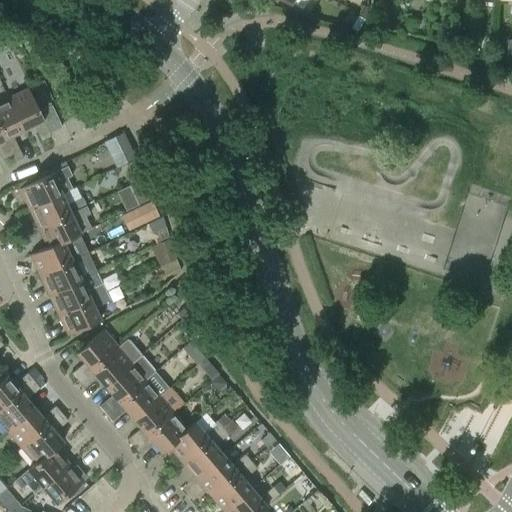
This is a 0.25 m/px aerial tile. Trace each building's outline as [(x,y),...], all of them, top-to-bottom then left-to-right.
[(36,130),(41,140),(50,136),(49,132),(62,126),(51,105),(39,111),(35,104),(40,102),(34,89),(29,91),(27,88),(7,98),(22,130),(43,120),(45,125),(36,130)] [(7,98),(0,101),(0,133),(3,139),(22,130),(7,98)] [(115,166),(133,158),(122,135),(104,143),(115,166)] [(5,144),(10,155),(14,162),(23,158),(16,143),(16,144),(10,142),(10,141),(5,144)] [(10,155),(5,144),(0,146),(1,146),(0,147),(0,155),(2,159),(10,155)] [(125,164),(134,183),(146,177),(137,159),(125,164)] [(61,194),(61,193),(72,188),(67,178),(71,175),(67,166),(19,189),(29,209),(61,194)] [(29,209),(38,229),(87,206),(83,198),(67,205),(61,194),(29,209)] [(151,199),(119,213),(126,230),(159,215),(151,199)] [(87,206),(38,229),(47,247),(48,248),(78,234),(79,234),(92,228),(86,216),(91,214),(87,206)] [(87,253),(79,234),(78,234),(48,248),(47,247),(29,255),(39,276),(87,253)] [(159,267),(176,259),(169,239),(150,247),(159,267)] [(97,273),(87,253),(39,276),(49,296),(97,273)] [(106,292),(97,273),(49,296),(58,315),(106,292)] [(110,300),(106,292),(58,315),(68,335),(100,319),(94,308),(110,300)] [(182,321),(193,311),(190,303),(176,314),(182,321)] [(193,311),(182,321),(187,327),(196,319),(193,311)] [(117,347),(103,330),(75,353),(90,370),(117,347)] [(90,370),(104,386),(140,356),(126,339),(118,347),(117,347),(90,370)] [(154,372),(140,356),(104,386),(118,403),(146,379),(145,379),(154,372)] [(71,374),(77,381),(86,373),(83,369),(77,369),(71,374)] [(118,403),(132,419),(159,396),(168,388),(154,372),(146,379),(118,403)] [(0,379),(0,409),(33,381),(27,373),(14,384),(6,374),(0,379)] [(86,373),(77,381),(83,389),(89,383),(89,378),(90,377),(86,373)] [(0,409),(0,423),(7,432),(35,408),(23,395),(27,392),(27,393),(28,393),(33,393),(39,388),(33,381),(0,409)] [(146,436),(174,412),(159,396),(132,419),(146,436)] [(99,407),(105,414),(114,406),(111,402),(105,402),(99,407)] [(48,417),(52,422),(61,414),(55,406),(49,411),(48,417)] [(114,406),(105,414),(112,422),(118,417),(117,416),(118,411),(118,410),(114,406)] [(49,425),(35,408),(7,432),(21,448),(49,425)] [(188,429),(187,428),(174,412),(146,436),(161,453),(168,447),(167,446),(188,429)] [(216,421),(214,423),(205,413),(195,423),(194,422),(187,428),(188,429),(167,446),(168,447),(182,462),(222,428),(216,421)] [(61,414),(52,422),(55,426),(61,426),(67,421),(61,414)] [(505,466),(511,450),(511,417),(492,461),(505,466)] [(56,448),(63,442),(49,425),(21,448),(34,464),(35,465),(55,447),(56,448)] [(228,435),(222,428),(182,462),(196,479),(223,456),(215,446),(228,435)] [(127,440),(133,447),(143,439),(139,435),(133,435),(127,440)] [(143,439),(133,447),(140,454),(146,449),(145,449),(146,443),(143,439)] [(33,494),(41,487),(69,463),(56,448),(55,447),(35,465),(34,464),(27,470),(28,470),(14,482),(21,489),(25,485),(33,494)] [(196,479),(210,495),(250,461),(245,455),(231,466),(223,456),(196,479)] [(256,468),(250,461),(210,495),(224,511),(251,489),(243,479),(256,468)] [(73,468),(69,463),(41,487),(56,504),(70,492),(73,496),(83,487),(80,483),(84,481),(83,480),(85,477),(76,466),(73,468)] [(0,500),(12,511),(22,501),(0,480),(0,500)] [(224,511),(223,511),(257,511),(258,511),(259,511),(266,506),(266,505),(279,495),(272,487),(259,498),(251,489),(224,511)]
